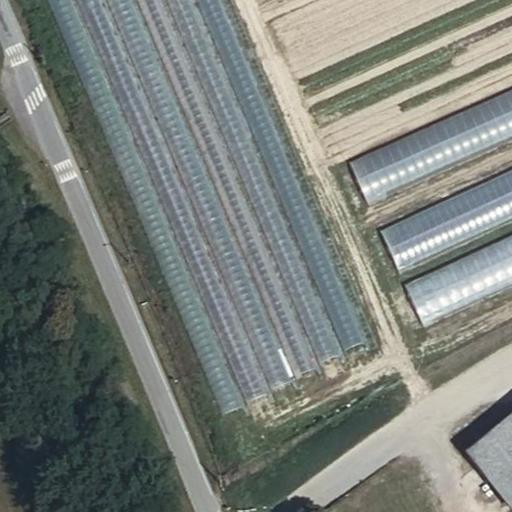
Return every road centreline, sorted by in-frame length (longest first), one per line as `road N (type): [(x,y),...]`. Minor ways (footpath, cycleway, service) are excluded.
road 1 (unclassified): [(203,511),(0,23)]
road 2 (track): [(283,511),(410,417),(511,358)]
